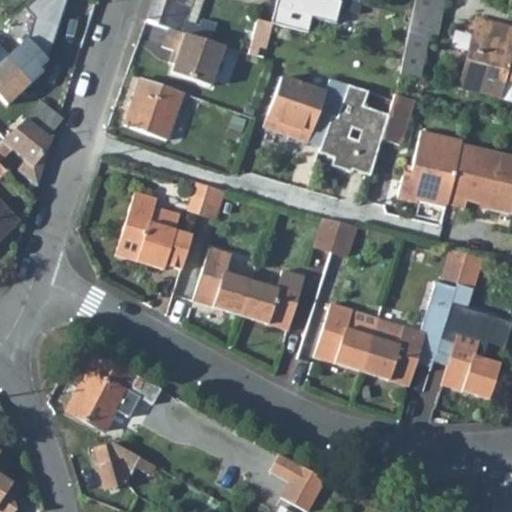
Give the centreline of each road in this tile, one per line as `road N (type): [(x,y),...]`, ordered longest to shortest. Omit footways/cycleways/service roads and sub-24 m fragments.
road 1 (residential): [(35,279),(324,425),(448,448),(498,444)]
road 2 (residential): [(128,0),(35,279)]
road 3 (tertiary): [(62,511),(45,443),(0,366)]
